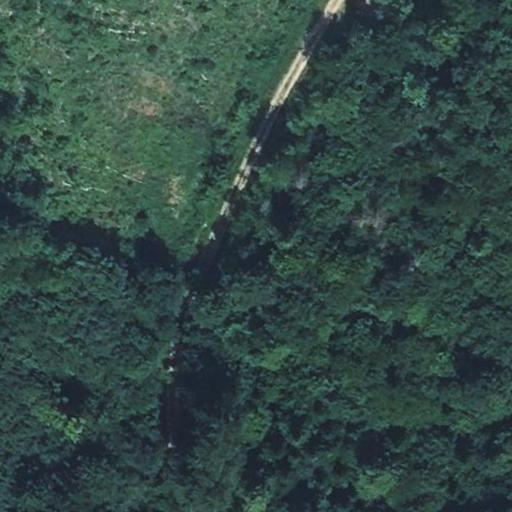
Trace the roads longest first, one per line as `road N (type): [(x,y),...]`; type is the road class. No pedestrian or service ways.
road 1 (track): [(342,0),(208,220),(177,320),(172,403),(191,511)]
road 2 (track): [(341,1),(511,109)]
